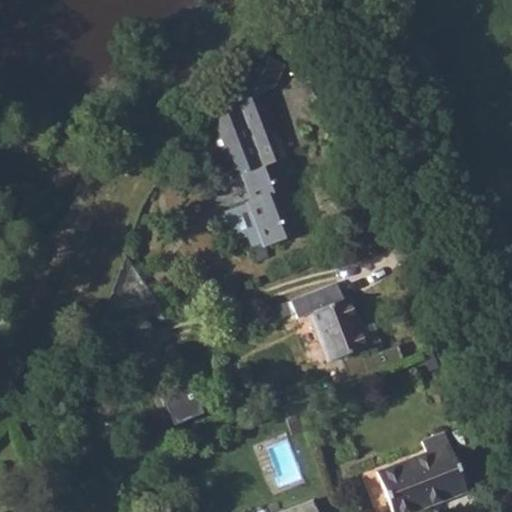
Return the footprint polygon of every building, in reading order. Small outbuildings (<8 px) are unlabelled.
[(234,113),(207,124),(230,180),(242,176),(252,201),(247,203),(248,204),(224,213),(234,240),(246,235),(250,244),(261,240),(264,248),(304,232),(288,189),(299,184),(289,157),(287,157),(276,131),(278,130),(262,92),(273,89),(283,66),(253,53),(241,82),(245,98),(230,104),(234,113)] [(336,283),(291,301),(298,319),(308,315),(327,362),(379,342),(371,325),(360,328),(348,298),(343,300),(336,283)] [(195,372),(159,386),(174,423),(210,408),(195,372)] [(424,453),(376,473),(391,511),(414,511),(466,491),(443,433),(421,442),(424,453)] [(316,511),(313,501),(284,511),(316,511)]
